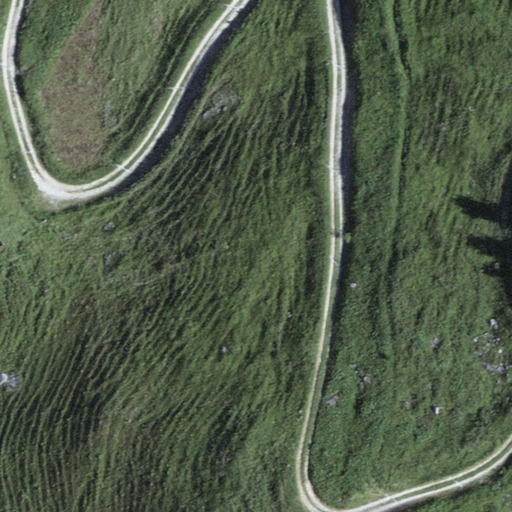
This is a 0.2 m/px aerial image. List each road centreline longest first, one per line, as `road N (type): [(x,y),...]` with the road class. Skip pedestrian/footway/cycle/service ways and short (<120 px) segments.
road 1 (track): [(325,511),(309,499),(302,468),(336,263),(334,0)]
road 2 (track): [(240,0),(141,151),(105,181),(64,190),(39,175),(17,110),(7,58),(17,0)]
road 3 (track): [(511,443),(471,473),(359,511)]
